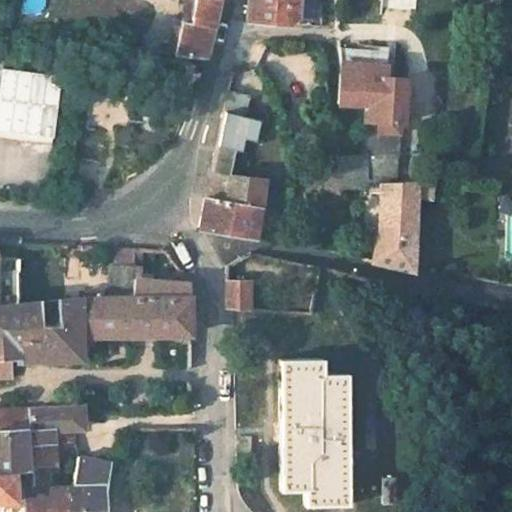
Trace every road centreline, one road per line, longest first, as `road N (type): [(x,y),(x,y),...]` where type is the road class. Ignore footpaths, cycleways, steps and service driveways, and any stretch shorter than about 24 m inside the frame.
road 1 (residential): [(192,252),(254,242),(511,292)]
road 2 (residential): [(192,252),(203,283),(209,511)]
road 3 (tertiary): [(159,194),(184,164),(199,126),(226,0)]
road 4 (tertiary): [(0,224),(81,226),(159,194)]
